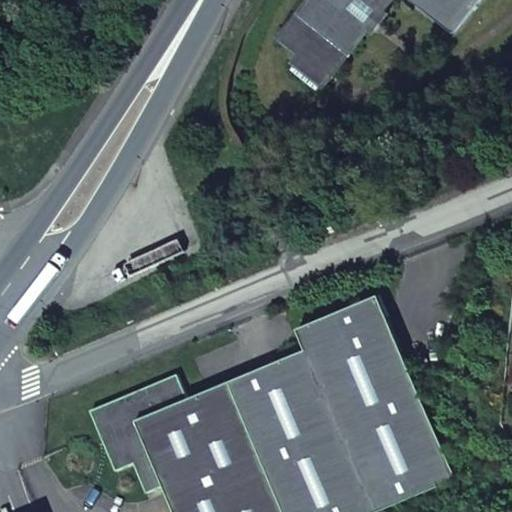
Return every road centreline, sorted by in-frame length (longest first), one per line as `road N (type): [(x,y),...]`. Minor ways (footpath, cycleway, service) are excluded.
road 1 (residential): [(511,196),(31,384),(0,387)]
road 2 (secondary): [(0,312),(137,140),(215,0)]
road 3 (secondary): [(197,0),(0,311)]
